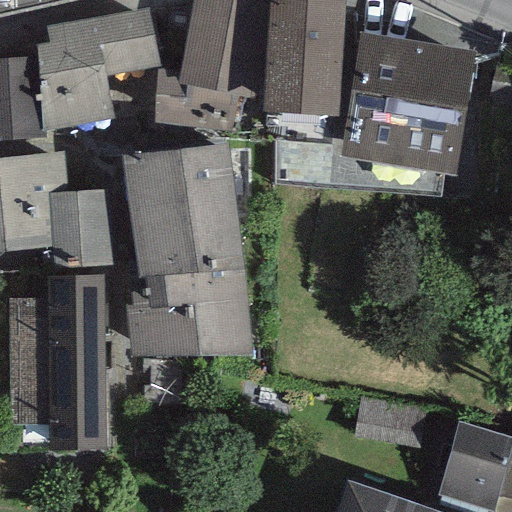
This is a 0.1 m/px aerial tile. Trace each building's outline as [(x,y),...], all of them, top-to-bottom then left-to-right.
[(267,0),(192,0),(180,58),(159,60),(153,110),(229,124),(239,83),(254,86),(264,39),(267,0)] [(267,0),(264,39),(266,91),(339,97),(344,0),(267,0)] [(35,37),(36,48),(41,120),(114,107),(105,64),(160,55),(148,1),(47,19),(50,34),(35,37)] [(471,38),(358,23),(342,141),(455,156),(471,38)] [(36,48),(0,50),(0,129),(42,127),(41,120),(36,48)] [(126,294),(130,345),(252,344),(228,129),(122,143),(137,251),(128,252),(131,293),(126,294)] [(48,184),(66,182),(63,144),(0,150),(0,242),(53,237),(48,184)] [(48,184),(53,237),(55,257),(113,251),(106,178),(66,182),(48,184)] [(100,263),(45,266),(46,289),(6,291),(13,415),(47,413),(49,437),(109,433),(100,263)] [(371,392),(362,429),(422,443),(431,406),(371,392)] [(511,429),(459,415),(439,488),(493,503),(511,507),(511,429)] [(479,511),(345,466),(328,511),(479,511)]
